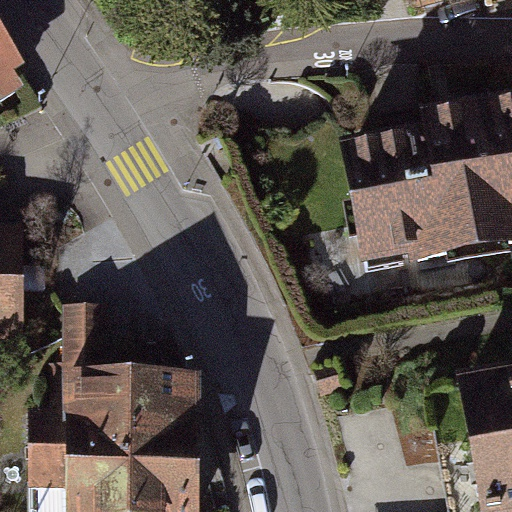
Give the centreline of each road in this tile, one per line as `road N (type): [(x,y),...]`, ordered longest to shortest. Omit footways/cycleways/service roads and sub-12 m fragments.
road 1 (tertiary): [(120,92),(267,378),(304,511)]
road 2 (residential): [(120,92),(511,31)]
